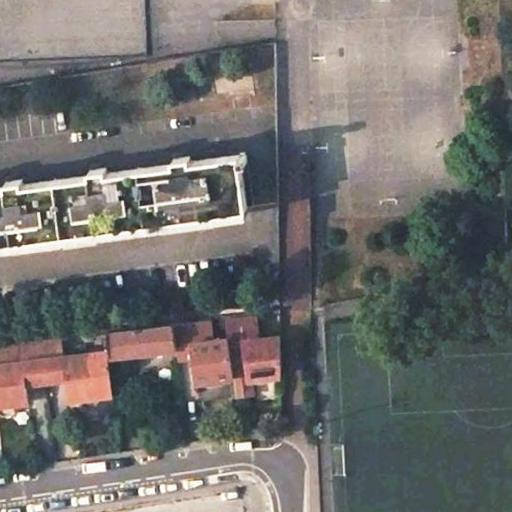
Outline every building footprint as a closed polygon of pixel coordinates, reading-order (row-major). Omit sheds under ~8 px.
[(0,242),(247,209),(240,163),(247,162),(246,155),(239,156),(239,154),(190,161),(190,156),(173,158),(174,163),(107,172),(106,167),(89,169),(90,174),(23,183),(22,179),(6,181),(6,186),(0,186),(0,242)] [(256,314),(226,317),(227,331),(231,365),(245,363),(247,379),(254,378),(254,381),(257,384),(272,382),(275,378),(274,375),(281,374),(281,335),(258,337),(246,339),(245,330),(257,328),(256,314)] [(207,333),(206,319),(174,323),(177,348),(177,352),(191,350),(194,375),(203,374),(203,377),(206,380),(221,379),(224,375),(223,372),(232,371),(231,365),(227,331),(207,333)] [(108,351),(108,355),(177,348),(174,323),(105,330),(108,351)] [(258,337),(257,328),(245,330),(246,339),(258,337)] [(108,355),(108,351),(64,356),(61,335),(40,338),(45,372),(65,369),(65,378),(68,400),(83,398),(84,403),(87,406),(95,405),(98,401),(97,396),(113,395),(108,355)] [(0,342),(0,410),(2,411),(9,411),(12,405),(12,402),(28,400),(26,382),(25,375),(45,373),(45,372),(40,338),(0,342)] [(65,369),(45,372),(45,373),(46,380),(65,378),(65,369)] [(45,373),(25,375),(26,382),(46,380),(45,373)]
